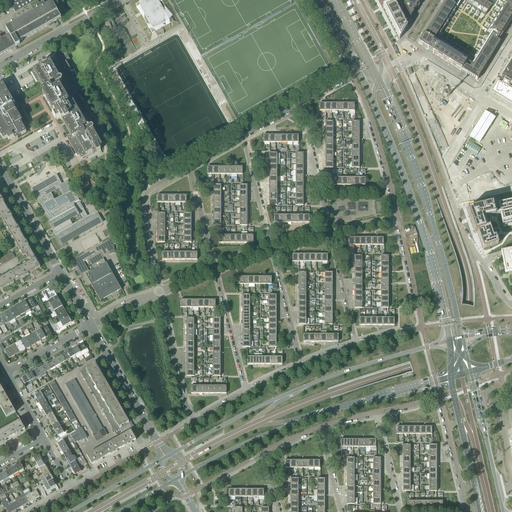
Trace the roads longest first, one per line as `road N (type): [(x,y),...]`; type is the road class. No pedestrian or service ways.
road 1 (secondary): [(448,339),(293,390),(171,453)]
road 2 (secondary): [(181,476),(300,420),(450,376)]
road 3 (secondary): [(462,336),(421,186),(375,76)]
road 4 (secondary): [(371,98),(422,230),(448,339)]
road 5 (residential): [(398,218),(351,75),(300,103)]
road 6 (residential): [(246,392),(193,421),(158,290)]
road 7 (residential): [(467,511),(439,397),(375,413)]
road 8 (residential): [(398,218),(421,328),(355,345)]
road 9 (residential): [(165,456),(91,325)]
road 10 (residential): [(187,167),(143,196),(158,290)]
road 11 (secondary): [(502,511),(470,371)]
road 12 (secondary): [(450,376),(479,511)]
road 13 (residential): [(0,66),(117,0)]
road 14 (residential): [(329,232),(300,103)]
road 15 (residential): [(214,267),(246,392)]
road 16 (residential): [(278,511),(261,453),(319,428)]
road 17 (residential): [(271,248),(301,365)]
